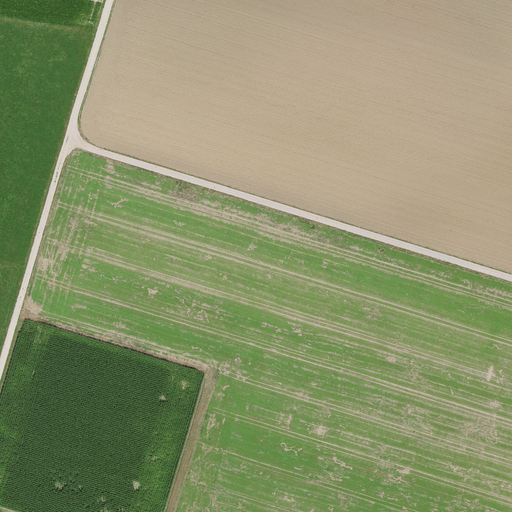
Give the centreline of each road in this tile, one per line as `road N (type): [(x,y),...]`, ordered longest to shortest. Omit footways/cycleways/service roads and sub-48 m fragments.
road 1 (track): [(511,278),(66,140)]
road 2 (track): [(0,369),(109,0)]
